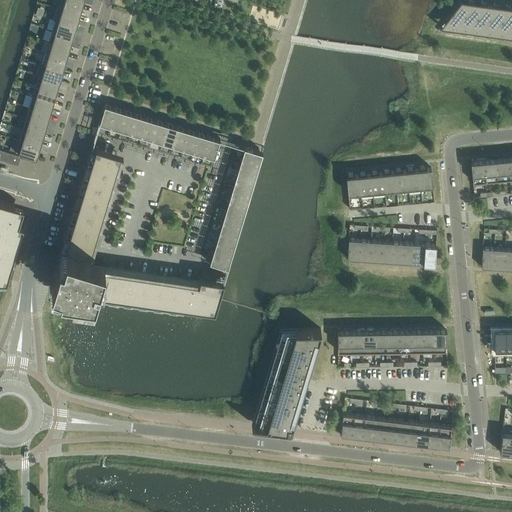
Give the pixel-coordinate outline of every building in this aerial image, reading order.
[(80,13),(83,2),(75,0),(61,0),(59,7),(80,13)] [(459,0),(437,29),(450,31),(462,33),(475,34),(487,36),(499,38),(511,39),(511,5),(499,4),(486,2),(474,0),(472,0),(459,0)] [(80,13),(59,7),(57,6),(53,18),(55,19),(56,18),(76,24),(80,13)] [(73,35),(76,24),(56,18),(55,19),(52,29),(73,35)] [(70,46),(73,35),(52,29),(49,40),(70,46)] [(66,57),(70,46),(49,40),(46,51),(66,57)] [(66,57),(46,51),(43,61),(42,62),(63,68),(66,57)] [(60,79),(63,68),(42,62),(43,61),(40,61),(37,73),(39,73),(60,79)] [(39,73),(36,84),(56,90),(60,79),(39,73)] [(53,101),(56,90),(36,84),(32,95),(53,101)] [(50,112),(53,101),(32,95),(29,106),(50,112)] [(110,125),(113,116),(114,114),(113,114),(115,105),(105,102),(99,122),(110,125)] [(121,128),(124,119),(124,118),(123,117),(126,108),(115,105),(113,114),(114,114),(113,116),(110,125),(121,128)] [(50,112),(29,106),(26,117),(46,123),(50,112)] [(134,120),(136,112),(126,108),(123,117),(124,118),(124,119),(121,128),(131,131),(134,121),(134,120)] [(142,134),(144,125),(145,124),(144,124),(147,115),(136,112),(134,120),(134,121),(131,131),(142,134)] [(155,127),(157,118),(147,115),(144,124),(145,124),(144,125),(142,134),(152,137),(155,127)] [(43,134),(46,123),(26,117),(22,128),(43,134)] [(162,140),(165,132),(166,130),(165,130),(168,121),(157,118),(155,127),(152,137),(162,140)] [(173,143),(175,135),(176,133),(175,133),(178,124),(168,121),(165,130),(166,130),(165,132),(162,140),(173,143)] [(183,146),(186,138),(186,136),(189,127),(178,124),(175,133),(176,133),(175,135),(173,143),(183,146)] [(194,149),(196,141),(197,139),(199,131),(189,127),(186,136),(186,138),(183,146),(194,149)] [(43,134),(22,128),(19,139),(40,145),(43,134)] [(204,152),(206,144),(207,143),(209,134),(199,131),(197,139),(196,141),(194,149),(204,152)] [(214,155),(217,147),(220,137),(209,134),(207,143),(206,144),(204,152),(214,155)] [(36,156),(40,145),(19,139),(16,150),(36,156)] [(260,160),(263,150),(244,144),(241,156),(248,158),(249,157),(260,160)] [(193,279),(102,266),(104,257),(90,253),(102,211),(120,154),(123,155),(123,153),(96,145),(92,159),(88,172),(87,177),(83,176),(80,184),(79,188),(83,189),(79,201),(78,206),(74,205),(72,213),(71,213),(70,217),(74,218),(70,230),(71,230),(69,235),(66,233),(63,242),(63,241),(50,285),(83,290),(81,293),(92,295),(94,291),(211,308),(213,299),(218,299),(225,273),(202,270),(198,280),(192,280),(193,279)] [(21,154),(0,147),(0,157),(18,163),(21,154)] [(256,171),(260,160),(249,157),(248,158),(241,156),(238,166),(245,168),(245,167),(256,171)] [(509,177),(507,157),(495,158),(497,178),(509,177)] [(497,178),(495,158),(484,159),(486,179),(497,178)] [(486,183),(486,179),(484,159),(471,161),(471,163),(473,184),(486,183)] [(418,166),(418,168),(420,185),(433,183),(431,166),(426,167),(426,165),(418,166)] [(253,181),(256,171),(245,167),(245,168),(238,166),(235,176),(242,179),(242,178),(253,181)] [(420,185),(418,168),(414,168),(414,166),(406,167),(406,169),(408,186),(420,185)] [(408,186),(406,169),(402,169),(402,167),(394,168),(394,170),(396,187),(408,186)] [(396,187),(394,170),(390,170),(390,168),(382,169),(382,171),(384,188),(396,187)] [(384,188),(382,171),(379,172),(378,170),(370,170),(371,172),(372,189),(384,188)] [(372,189),(371,172),(367,173),(366,171),(358,172),(359,174),(360,190),(372,189)] [(360,190),(359,174),(355,174),(354,172),(346,173),(346,175),(348,192),(360,190)] [(250,191),(253,181),(242,178),(242,179),(235,176),(231,187),(239,189),(239,188),(250,191)] [(247,202),(250,191),(239,188),(239,189),(231,187),(228,197),(236,199),(247,202)] [(244,213),(247,202),(236,199),(228,197),(225,208),(233,210),(233,209),(244,213)] [(15,203),(0,198),(0,277),(6,279),(7,279),(16,250),(11,249),(16,233),(20,235),(24,224),(19,222),(23,209),(13,207),(15,203)] [(241,223),(244,213),(233,209),(233,210),(225,208),(222,218),(229,220),(230,220),(241,223)] [(237,234),(241,223),(230,220),(229,220),(222,218),(219,228),(226,231),(226,230),(237,234)] [(234,244),(237,234),(226,230),(226,231),(219,228),(216,239),(223,241),(234,244)] [(358,258),(360,238),(349,237),(347,257),(358,258)] [(369,259),(371,239),(360,238),(358,258),(369,259)] [(231,254),(234,244),(223,241),(216,239),(213,249),(231,254)] [(380,259),(381,239),(371,239),(369,259),(380,259)] [(391,260),(392,240),(381,239),(380,259),(391,260)] [(402,261),(403,241),(392,240),(391,260),(402,261)] [(413,261),(414,242),(403,241),(402,261),(413,261)] [(424,262),(425,242),(414,242),(413,261),(424,262)] [(436,243),(425,242),(424,262),(435,263),(436,243)] [(492,266),(494,247),(483,246),(481,266),(492,266)] [(503,267),(505,247),(494,247),(492,266),(503,267)] [(511,267),(511,247),(505,247),(503,267),(511,267)] [(228,265),(231,254),(213,249),(210,259),(228,265)] [(304,382),(321,327),(301,328),(283,328),(255,423),(291,427),(295,413),(304,382)] [(507,351),(507,347),(506,327),(494,328),(494,351),(507,351)] [(447,331),(446,328),(435,329),(435,349),(447,348),(447,331)] [(386,349),(386,329),(375,330),(375,349),(386,349)] [(399,349),(399,329),(386,329),(386,349),(386,353),(399,353),(399,349)] [(411,349),(410,329),(399,329),(399,349),(411,349)] [(423,349),(422,329),(410,329),(411,349),(423,349)] [(435,349),(435,329),(422,329),(423,349),(435,349)] [(350,350),(350,330),(338,330),(338,333),(337,333),(338,350),(350,350)] [(363,350),(363,330),(350,330),(350,350),(350,353),(363,353),(363,350)] [(375,349),(375,330),(363,330),(363,350),(375,349)] [(351,433),(354,413),(343,412),(341,432),(351,433)] [(362,434),(365,414),(354,413),(351,433),(362,434)] [(373,435),(375,416),(365,414),(362,434),(373,435)] [(384,437),(386,417),(375,416),(373,435),(384,437)] [(395,438),(397,418),(386,417),(384,437),(395,438)] [(406,439),(408,419),(397,418),(395,438),(406,439)] [(416,441),(419,421),(408,419),(406,439),(416,441)] [(427,442),(430,422),(419,421),(416,441),(427,442)] [(438,443),(441,423),(430,422),(427,442),(438,443)] [(451,425),(441,423),(438,443),(449,445),(451,425)] [(511,428),(503,427),(500,451),(511,452),(511,428)]
